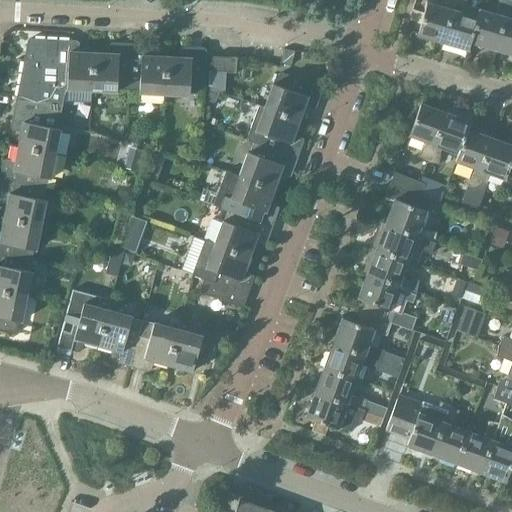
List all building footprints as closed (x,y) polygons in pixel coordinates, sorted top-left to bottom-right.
[(444,0),(444,7),(426,2),(417,36),(442,43),(454,0),(444,0)] [(465,0),(454,0),(442,43),(468,51),(470,43),(469,43),(477,17),(476,17),(460,12),(465,0)] [(498,0),(497,15),(479,9),(476,17),(477,17),(469,43),(470,43),(494,50),(509,0),(498,0)] [(511,0),(509,0),(494,50),(511,55),(511,19),(511,0)] [(67,89),(69,40),(31,38),(30,38),(29,38),(28,39),(27,40),(16,97),(62,106),(65,89),(67,89)] [(91,90),(93,51),(78,51),(78,43),(78,42),(77,41),(76,40),(69,40),(67,89),(91,90)] [(128,90),(130,43),(115,42),(111,42),(110,43),(109,44),(108,52),(93,51),(91,90),(116,92),(116,89),(128,90)] [(164,94),(166,55),(151,54),(152,48),(151,47),(151,45),(149,44),(148,44),(130,43),(128,90),(139,91),(139,93),(164,94)] [(204,48),(202,47),(185,46),(183,47),(182,48),(181,56),(166,55),(164,94),(189,95),(189,93),(199,94),(201,94),(202,93),(203,91),(205,49),(204,48)] [(235,72),(236,57),(212,56),(211,71),(235,72)] [(277,75),(274,84),(272,84),(263,107),(300,120),(305,107),(311,109),(313,109),(314,108),(315,107),(321,91),(322,90),(321,88),(320,87),(282,73),(280,72),(279,73),(277,75)] [(16,97),(13,108),(59,118),(62,106),(16,97)] [(417,157),(427,163),(445,113),(420,103),(408,136),(426,143),(417,157)] [(300,120),(263,107),(258,105),(246,139),(253,142),(297,158),(303,142),(303,139),(302,137),(295,134),(300,120)] [(57,129),(59,118),(13,108),(10,126),(10,128),(10,129),(11,130),(12,130),(19,132),(16,147),(54,155),(59,130),(57,129)] [(458,154),(467,129),(468,129),(470,122),(445,113),(427,163),(438,165),(441,148),(457,154),(458,154)] [(468,129),(467,129),(458,154),(457,154),(455,162),(472,168),(464,182),(473,188),(492,138),(468,129)] [(511,145),(492,138),(473,188),(484,190),(487,173),(504,179),(505,180),(511,160),(511,145)] [(297,158),(253,142),(249,153),(247,152),(238,175),(275,189),(280,175),(286,177),(288,177),(289,177),(290,176),(297,158)] [(49,178),(54,155),(16,147),(13,161),(7,159),(5,160),(3,160),(3,162),(0,174),(0,179),(45,189),(47,178),(49,178)] [(511,160),(505,180),(504,179),(502,185),(511,188),(511,160)] [(425,184),(394,172),(389,185),(420,197),(425,184)] [(270,203),(275,189),(238,175),(230,199),(232,199),(228,210),(272,226),(278,210),(278,208),(278,207),(277,206),(270,203)] [(43,200),(45,189),(0,179),(0,201),(5,203),(2,217),(40,225),(45,201),(43,200)] [(393,200),(384,224),(435,242),(436,231),(420,228),(426,211),(416,207),(420,197),(389,185),(385,197),(393,200)] [(265,244),(272,226),(228,210),(224,221),(222,220),(213,244),(250,257),(255,243),(261,245),(263,245),(264,245),(265,244)] [(35,250),(40,225),(2,217),(0,226),(0,254),(31,260),(33,249),(35,250)] [(376,229),(370,247),(408,261),(414,243),(429,252),(435,242),(384,224),(382,232),(376,229)] [(494,228),(489,243),(499,247),(505,231),(494,228)] [(250,257),(213,244),(191,236),(179,270),(203,278),(247,295),(253,277),(252,274),(245,271),(250,257)] [(408,261),(370,247),(364,263),(369,265),(366,273),(416,292),(418,281),(402,278),(408,261)] [(462,253),(459,264),(477,271),(481,260),(476,258),(462,253)] [(31,260),(0,254),(0,291),(26,296),(31,272),(28,272),(31,260)] [(401,313),(406,301),(412,303),(416,292),(366,273),(357,299),(363,301),(359,312),(390,323),(395,311),(401,313)] [(243,304),(247,295),(203,278),(199,288),(199,289),(199,290),(199,291),(200,291),(200,292),(201,292),(201,293),(202,293),(238,306),(238,307),(239,307),(240,307),(241,307),(241,306),(242,306),(243,306),(243,305),(243,304)] [(21,321),(26,296),(0,291),(0,330),(12,333),(14,333),(16,332),(16,331),(19,320),(21,321)] [(97,346),(107,310),(83,303),(82,305),(71,302),(70,303),(69,303),(68,304),(58,343),(58,345),(58,346),(60,348),(76,352),(78,352),(79,352),(80,351),(81,349),(83,342),(97,346)] [(455,310),(444,306),(440,320),(450,323),(455,310)] [(112,362),(129,367),(142,321),(131,318),(131,316),(107,310),(97,346),(112,350),(109,359),(110,359),(111,361),(112,362)] [(390,323),(359,312),(355,323),(374,330),(373,331),(386,335),(390,323)] [(355,323),(341,318),(332,343),(382,361),(384,350),(367,347),(373,331),(374,330),(355,323)] [(153,324),(142,321),(129,367),(146,371),(148,371),(150,371),(151,369),(153,361),(167,365),(177,329),(153,322),(153,324)] [(177,329),(167,365),(192,372),(195,361),(201,363),(203,363),(204,362),(206,361),(210,344),(210,343),(210,341),(209,340),(208,340),(201,338),(201,336),(177,329)] [(511,340),(503,336),(497,345),(511,350),(511,340)] [(332,343),(323,367),(356,379),(362,362),(376,371),(382,361),(332,343)] [(511,359),(511,360),(506,376),(506,377),(511,379),(511,350),(497,345),(496,357),(511,359)] [(323,367),(314,392),(364,410),(383,418),(388,407),(366,399),(350,396),(356,379),(323,367)] [(506,376),(501,374),(497,387),(511,392),(511,379),(506,377),(506,376)] [(511,392),(497,387),(493,399),(511,405),(511,392)] [(364,411),(314,392),(305,417),(347,432),(353,417),(380,427),(383,418),(364,411)] [(385,430),(409,439),(406,446),(407,446),(405,452),(420,457),(422,452),(431,455),(450,405),(438,403),(437,409),(423,403),(421,408),(397,399),(385,430)] [(459,411),(450,405),(431,455),(456,464),(468,431),(451,425),(459,411)] [(456,464),(480,473),(499,422),(487,421),(484,437),(468,431),(456,464)] [(499,422),(480,473),(505,482),(511,463),(511,447),(500,443),(508,429),(499,422)] [(246,497),(245,501),(239,499),(234,511),(265,511),(266,509),(261,508),(263,504),(246,497)]
